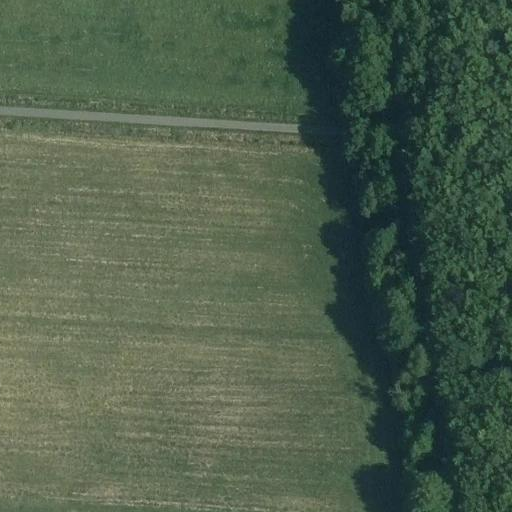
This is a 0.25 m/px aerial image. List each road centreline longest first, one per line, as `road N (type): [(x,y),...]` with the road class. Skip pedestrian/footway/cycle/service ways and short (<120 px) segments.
road 1 (track): [(407,135),(462,511)]
road 2 (track): [(386,0),(407,135)]
